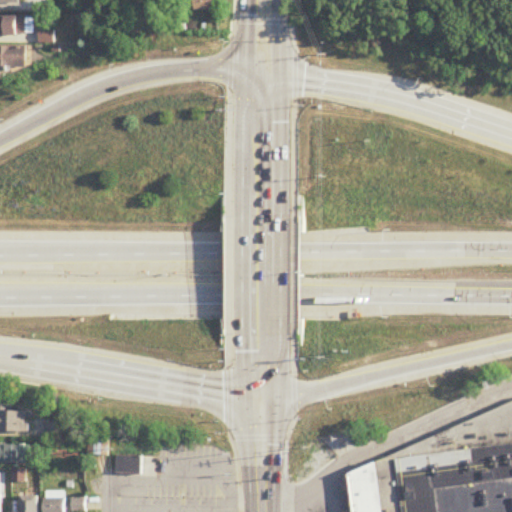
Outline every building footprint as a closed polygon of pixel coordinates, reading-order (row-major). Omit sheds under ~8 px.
[(215,0),(197,0),(197,12),(216,12),(215,0)] [(35,18),(0,18),(0,36),(35,36),(35,18)] [(0,68),(27,68),(27,48),(0,48),(0,68)] [(0,432),(29,433),(29,412),(0,412),(0,432)] [(0,465),(33,465),(33,447),(0,447),(0,465)] [(142,457),(117,457),(117,474),(142,474),(142,457)] [(66,511),(67,493),(45,492),(44,511),(66,511)] [(86,511),(86,498),(73,498),(73,511),(86,511)]
